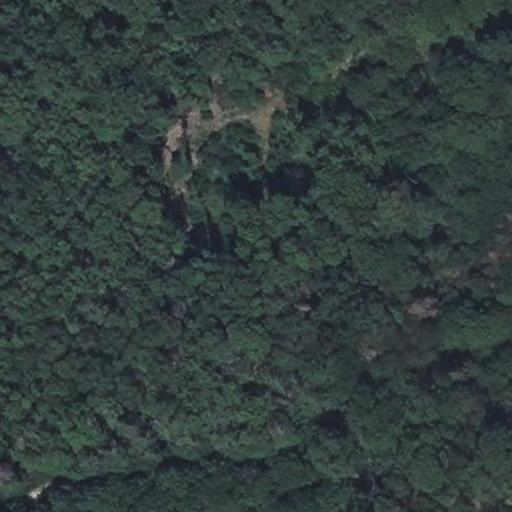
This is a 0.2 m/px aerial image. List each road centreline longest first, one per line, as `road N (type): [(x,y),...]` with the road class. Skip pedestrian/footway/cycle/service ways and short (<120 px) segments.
road 1 (track): [(511,499),(450,509),(286,455),(67,485),(0,511)]
road 2 (track): [(286,455),(351,400),(511,332)]
